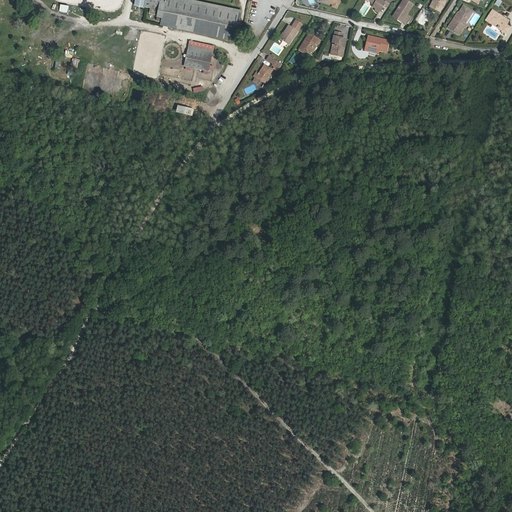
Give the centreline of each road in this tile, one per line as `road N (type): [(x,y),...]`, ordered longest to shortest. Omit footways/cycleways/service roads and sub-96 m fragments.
road 1 (track): [(370,511),(200,337),(93,308)]
road 2 (residential): [(469,47),(287,7)]
road 3 (residential): [(216,113),(287,7)]
